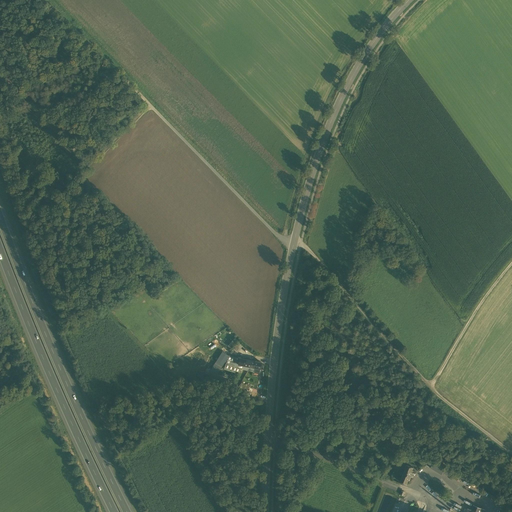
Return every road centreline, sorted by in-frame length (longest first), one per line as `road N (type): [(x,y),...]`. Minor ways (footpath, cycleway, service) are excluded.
road 1 (track): [(150,105),(75,182),(106,311),(164,369),(223,511)]
road 2 (secondary): [(270,442),(283,305),(318,156),(367,53),(410,0)]
road 3 (track): [(299,247),(281,240),(42,0)]
road 4 (motorway): [(126,511),(0,217)]
road 5 (track): [(511,453),(429,388),(299,247)]
road 6 (motorway): [(0,250),(113,511)]
road 7 (track): [(429,388),(511,263)]
road 8 (unclassified): [(270,442),(401,488)]
